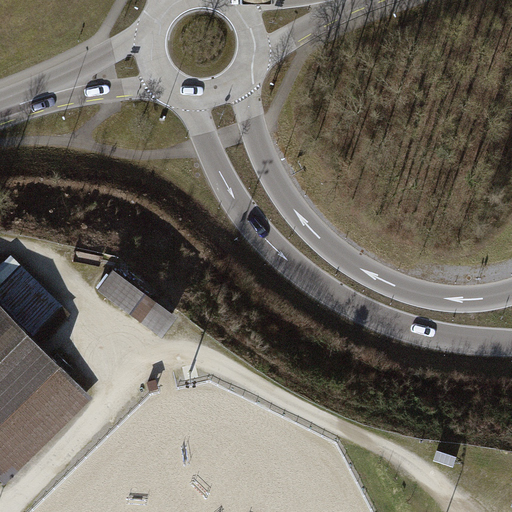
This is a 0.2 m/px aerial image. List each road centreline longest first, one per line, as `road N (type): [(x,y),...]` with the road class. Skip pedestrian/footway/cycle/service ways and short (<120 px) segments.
road 1 (motorway): [(190,94),(232,194),(313,280),(408,327),(511,342)]
road 2 (motorway): [(511,290),(473,299),(426,294),(342,256),(276,181),(242,77)]
road 3 (secondary): [(0,110),(152,62)]
